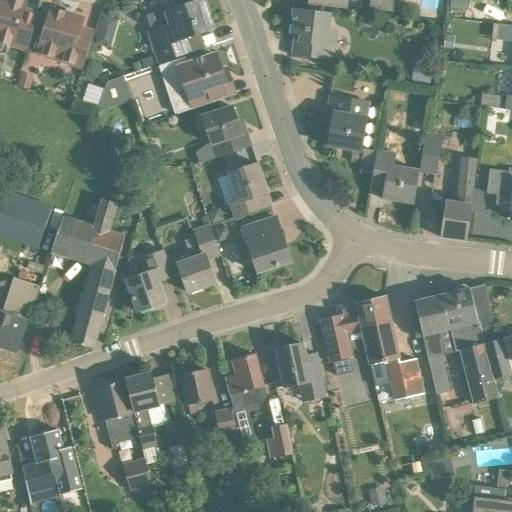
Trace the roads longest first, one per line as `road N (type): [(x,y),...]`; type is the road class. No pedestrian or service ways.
road 1 (residential): [(0,394),(289,302),(317,288),(353,235)]
road 2 (residential): [(353,235),(305,188),(241,0)]
road 3 (residential): [(511,264),(396,249),(353,235)]
